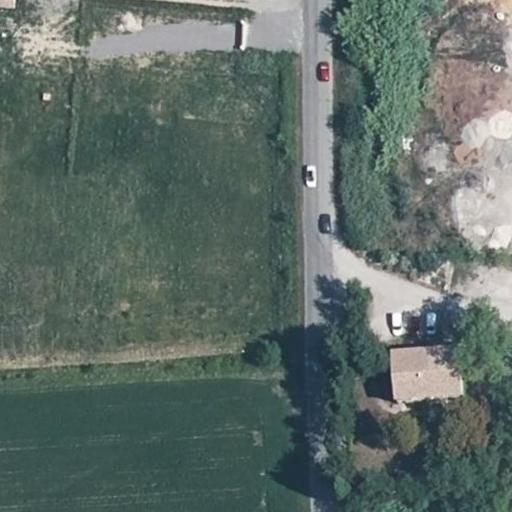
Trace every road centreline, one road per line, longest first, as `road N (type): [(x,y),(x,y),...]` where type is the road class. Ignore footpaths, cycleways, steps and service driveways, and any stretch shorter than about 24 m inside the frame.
road 1 (tertiary): [(315,0),(325,511)]
road 2 (unknown): [(316,266),(391,295),(511,317)]
